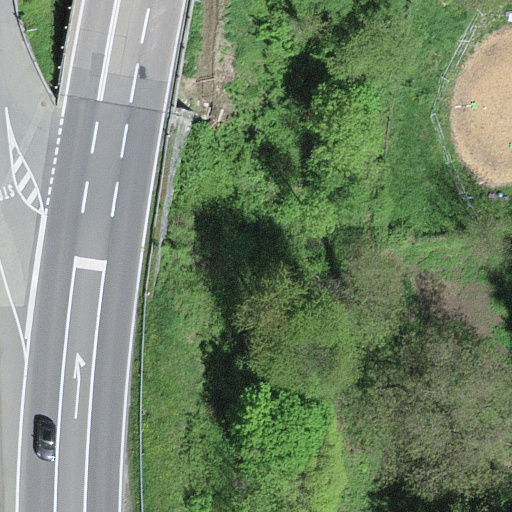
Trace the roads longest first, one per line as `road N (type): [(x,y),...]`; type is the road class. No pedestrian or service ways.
road 1 (primary): [(134,0),(90,266)]
road 2 (residential): [(0,25),(18,157),(44,211),(90,266)]
road 3 (primary): [(90,266),(71,511)]
